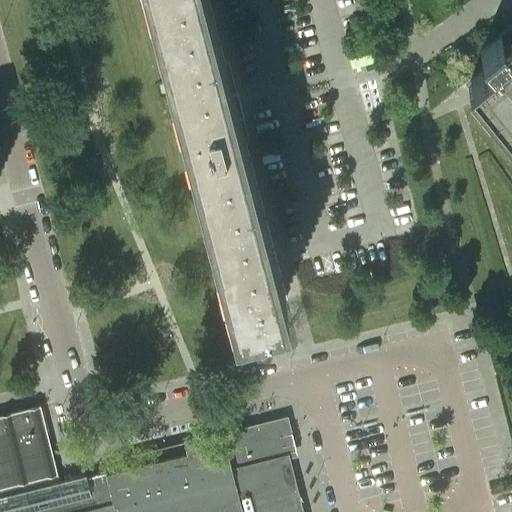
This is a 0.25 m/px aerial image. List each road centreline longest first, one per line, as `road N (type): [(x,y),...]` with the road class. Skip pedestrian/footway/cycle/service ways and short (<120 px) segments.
road 1 (residential): [(314,374),(439,346),(475,487),(463,511)]
road 2 (residential): [(74,387),(0,98)]
road 3 (residential): [(74,387),(106,419),(131,421),(314,374)]
road 4 (residential): [(352,511),(314,374)]
